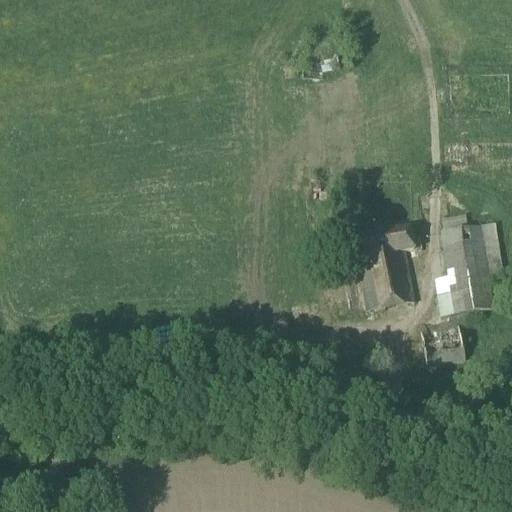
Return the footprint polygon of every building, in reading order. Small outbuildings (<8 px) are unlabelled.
[(323,65),(329,81),(339,78),(333,61),(323,65)] [(450,238),(459,304),(448,305),(451,326),(500,320),(493,272),(510,269),(505,230),(450,238)] [(355,263),(365,317),(413,308),(404,255),(414,253),(410,233),(341,246),(345,265),(355,263)] [(303,323),(309,340),(335,332),(329,315),(303,323)] [(431,352),(436,379),(471,372),(466,345),(431,352)]
